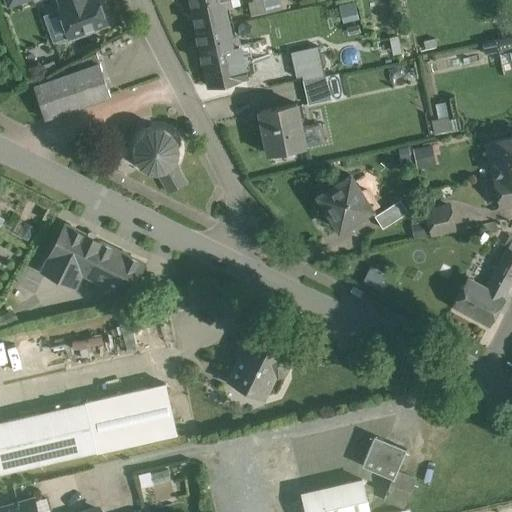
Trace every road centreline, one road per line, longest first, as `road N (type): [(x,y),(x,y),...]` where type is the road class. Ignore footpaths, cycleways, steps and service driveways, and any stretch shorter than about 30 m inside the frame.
road 1 (residential): [(484,385),(225,257)]
road 2 (residential): [(136,0),(233,177),(240,215),(225,257)]
road 3 (residential): [(225,257),(0,143)]
